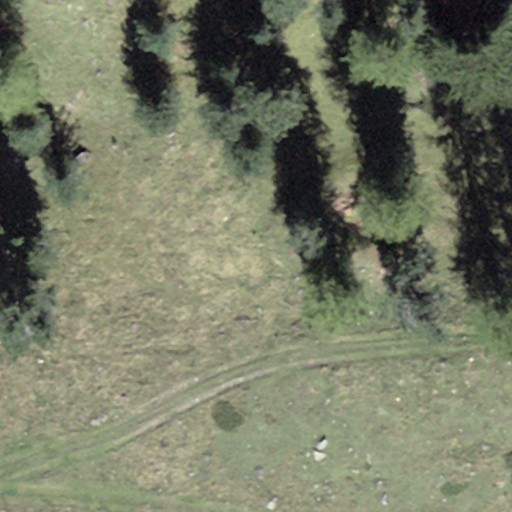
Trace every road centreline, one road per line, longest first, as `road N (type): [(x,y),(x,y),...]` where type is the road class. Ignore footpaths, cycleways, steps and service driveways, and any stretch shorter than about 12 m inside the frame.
road 1 (track): [(511,336),(288,357),(0,480)]
road 2 (track): [(0,494),(170,511)]
